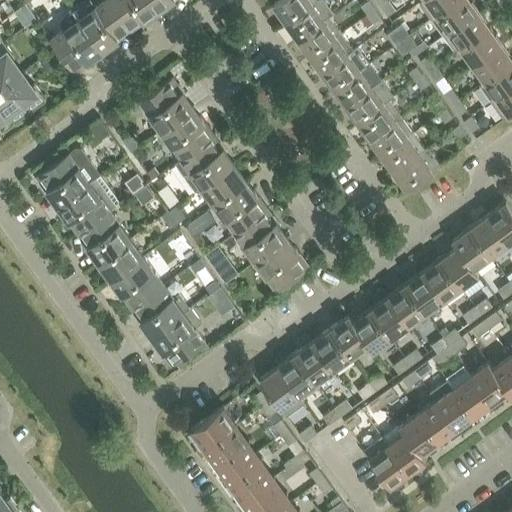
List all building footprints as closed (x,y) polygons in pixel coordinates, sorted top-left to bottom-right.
[(104,49),(132,29),(111,0),(103,0),(96,5),(92,0),(84,0),(72,5),(104,49)] [(111,0),(132,29),(160,9),(154,0),(111,0)] [(154,0),(160,9),(172,0),(154,0)] [(279,0),(274,4),(287,21),(315,0),(279,0)] [(335,11),(326,0),(315,0),(287,21),(299,37),(330,15),(335,11)] [(370,0),(366,0),(361,4),(368,13),(376,7),(370,0)] [(388,14),(396,9),(390,0),(385,0),(381,3),(388,14)] [(420,0),(432,17),(454,0),(420,0)] [(473,0),(454,0),(432,17),(444,33),(479,8),(473,0)] [(51,37),(75,70),(104,49),(72,5),(72,6),(59,21),(64,28),(51,37)] [(374,22),(382,16),(376,7),(368,13),(374,22)] [(486,17),(479,8),(444,33),(456,50),(461,46),(491,25),(486,17)] [(311,54),(342,31),(330,15),(299,37),(311,54)] [(410,33),(402,22),(394,27),(402,38),(410,33)] [(497,31),(496,32),(491,25),(461,46),(473,62),(503,41),(497,31)] [(394,27),(386,33),(394,44),(402,38),(394,27)] [(348,52),(354,48),(342,31),(311,54),(323,70),(348,52)] [(46,32),(39,37),(45,45),(52,40),(46,32)] [(418,44),(410,33),(402,38),(410,49),(418,44)] [(402,55),(410,49),(402,38),(394,44),(402,55)] [(0,87),(21,72),(12,59),(16,56),(4,40),(0,42),(0,87)] [(511,54),(509,51),(510,50),(503,41),(473,62),(485,79),(511,59),(511,54)] [(348,52),(323,70),(334,87),(370,61),(358,45),(354,48),(348,52)] [(52,49),(39,59),(47,69),(52,70),(62,62),(53,50),(52,49)] [(428,53),(421,59),(428,70),(436,64),(428,53)] [(511,59),(485,79),(480,83),(491,100),(511,84),(511,59)] [(346,103),(382,78),(370,61),(334,87),(346,103)] [(417,64),(409,70),(415,79),(423,73),(417,64)] [(436,80),(444,75),(436,64),(428,70),(436,80)] [(47,99),(35,82),(31,85),(21,72),(0,87),(0,117),(8,111),(16,121),(47,99)] [(422,88),(430,82),(423,73),(415,79),(422,88)] [(174,76),(141,100),(162,129),(194,105),(174,76)] [(358,120),(390,97),(394,94),(382,78),(346,103),(358,120)] [(511,84),(491,100),(504,117),(511,110),(511,84)] [(452,86),(445,92),(452,103),(460,97),(452,86)] [(402,114),(390,97),(358,120),(370,137),(402,114)] [(441,97),(433,103),(439,112),(447,106),(441,97)] [(460,114),(468,108),(460,97),(452,103),(460,114)] [(182,157),(215,133),(194,105),(162,129),(182,157)] [(446,121),(454,115),(447,106),(439,112),(446,121)] [(472,130),(480,125),(472,113),(464,119),(472,130)] [(402,114),(370,137),(382,153),(414,130),(402,114)] [(458,138),(466,132),(459,123),(451,128),(458,138)] [(394,170),(420,151),(426,147),(414,130),(382,153),(394,170)] [(195,190),(202,185),(235,161),(215,133),(182,157),(175,162),(195,190)] [(127,135),(123,138),(132,150),(136,147),(127,135)] [(58,147),(64,155),(70,151),(71,150),(65,142),(58,147)] [(64,155),(37,175),(58,203),(91,180),(101,173),(82,147),(77,146),(71,150),(70,151),(64,155)] [(394,170),(407,187),(432,168),(420,151),(394,170)] [(215,203),(248,179),(235,161),(202,185),(215,203)] [(147,171),(151,177),(152,178),(159,173),(154,166),(147,171)] [(101,173),(91,180),(58,203),(78,232),(111,208),(120,201),(101,173)] [(235,231),(268,207),(248,179),(215,203),(235,231)] [(143,202),(153,195),(146,185),(137,192),(143,202)] [(165,202),(170,209),(170,208),(178,203),(173,196),(165,202)] [(509,241),(511,238),(511,206),(506,199),(489,212),(509,241)] [(179,220),(186,215),(178,203),(170,208),(179,220)] [(256,259),(289,235),(268,207),(235,231),(256,259)] [(131,236),(111,208),(78,232),(99,260),(131,236)] [(162,214),(171,226),(179,220),(170,208),(170,209),(162,214)] [(186,225),(193,236),(216,219),(208,208),(185,225),(186,225)] [(489,212),(471,225),(492,253),(509,241),(489,212)] [(474,266),(475,266),(492,253),(471,225),(453,238),(458,244),(458,245),(459,244),(474,266)] [(180,242),(187,237),(181,229),(174,235),(180,242)] [(277,288),(309,264),(289,235),(256,259),(277,288)] [(144,254),(131,236),(99,260),(111,277),(144,254)] [(458,245),(458,244),(441,257),(462,285),(479,272),(475,266),(474,266),(459,244),(458,245)] [(164,282),(144,254),(111,277),(132,306),(164,282)] [(201,257),(200,256),(191,263),(195,270),(198,268),(205,262),(201,257)] [(462,285),(441,257),(423,269),(444,298),(462,285)] [(231,260),(218,270),(226,281),(239,271),(231,260)] [(444,298),(423,269),(406,282),(427,311),(444,298)] [(206,285),(211,292),(221,284),(216,277),(206,285)] [(498,288),(504,296),(511,290),(511,281),(510,279),(498,288)] [(164,282),(132,306),(152,334),(191,306),(180,291),(174,295),(164,282)] [(427,311),(406,282),(388,295),(409,323),(427,311)] [(221,284),(209,293),(223,311),(234,303),(221,284)] [(371,307),(392,336),(409,323),(388,295),(371,307)] [(493,304),(487,296),(475,304),(481,313),(493,304)] [(463,313),(469,321),(481,313),(475,304),(463,313)] [(196,326),(202,321),(191,306),(152,334),(173,363),(176,361),(188,351),(199,344),(205,339),(206,339),(196,326)] [(369,343),(373,349),(392,336),(371,307),(354,319),(354,320),(353,320),(369,342),(369,343)] [(485,318),(491,326),(502,317),(496,309),(485,318)] [(354,320),(349,313),(331,326),(352,355),(369,343),(373,349),(369,343),(369,342),(353,320),(354,320),(354,319),(354,320)] [(485,318),(473,326),(479,334),(491,326),(485,318)] [(443,335),(444,335),(448,340),(460,332),(456,326),(450,330),(448,327),(447,328),(445,325),(439,329),(443,335)] [(352,355),(331,326),(314,339),(334,367),(352,355)] [(468,343),(460,332),(448,340),(456,351),(468,343)] [(444,335),(443,335),(432,343),(436,349),(448,340),(444,335)] [(205,339),(199,344),(202,350),(209,345),(205,339)] [(334,367),(314,339),(296,351),(317,380),(334,367)] [(444,360),(456,351),(448,340),(436,349),(444,360)] [(423,355),(417,346),(405,355),(411,363),(423,355)] [(188,351),(176,361),(180,367),(193,358),(188,351)] [(317,380),(296,351),(279,364),(302,396),(319,384),(317,380)] [(511,393),(511,355),(511,354),(494,366),(493,366),(509,389),(511,393)] [(393,363),(399,372),(411,363),(405,355),(393,363)] [(432,368),(426,360),(415,368),(421,376),(432,368)] [(493,366),(489,360),(471,372),(492,401),(508,389),(511,394),(511,393),(509,389),(493,366),(494,366),(493,366)] [(447,376),(453,385),(474,414),(492,401),(471,372),(471,373),(464,363),(447,376)] [(305,400),(302,397),(302,396),(279,364),(260,377),(281,406),(287,414),(305,400)] [(403,377),(409,385),(421,376),(415,368),(403,377)] [(388,380),(382,372),(370,380),(376,389),(388,380)] [(358,389),(364,397),(376,389),(370,380),(358,389)] [(398,393),(392,385),(379,394),(385,402),(398,393)] [(474,414),(453,385),(436,398),(457,426),(474,414)] [(269,399),(261,389),(254,394),(261,405),(269,399)] [(368,402),(374,410),(385,402),(379,394),(368,402)] [(353,406),(347,397),(335,406),(341,414),(353,406)] [(457,426),(436,398),(418,411),(439,439),(457,426)] [(261,405),(268,414),(276,409),(269,399),(261,405)] [(252,511),(302,511),(224,403),(191,427),(252,511)] [(323,414),(329,423),(341,414),(335,406),(323,414)] [(345,419),(351,427),(362,419),(356,410),(345,419)] [(422,452),(422,451),(439,439),(418,411),(400,424),(405,430),(406,430),(422,452)] [(282,417),(274,423),(281,433),(289,427),(282,417)] [(271,420),(260,427),(270,441),(280,433),(271,420)] [(311,423),(300,431),(305,440),(317,431),(311,423)] [(289,427),(281,433),(289,443),(296,437),(289,427)] [(406,430),(405,430),(388,442),(409,471),(427,458),(422,451),(422,452),(406,430)] [(370,455),(391,484),(409,471),(388,442),(370,455)] [(304,447),(294,454),(300,462),(310,455),(304,447)] [(294,454),(284,462),(290,469),(300,462),(294,454)] [(318,465),(310,471),(317,481),(325,475),(318,465)] [(317,481),(324,491),(332,485),(325,475),(317,481)] [(0,511),(12,511),(19,508),(11,497),(7,500),(0,491),(0,511)] [(339,495),(331,500),(335,505),(342,499),(339,495)] [(335,505),(334,505),(339,511),(344,511),(349,509),(342,499),(335,505)]
